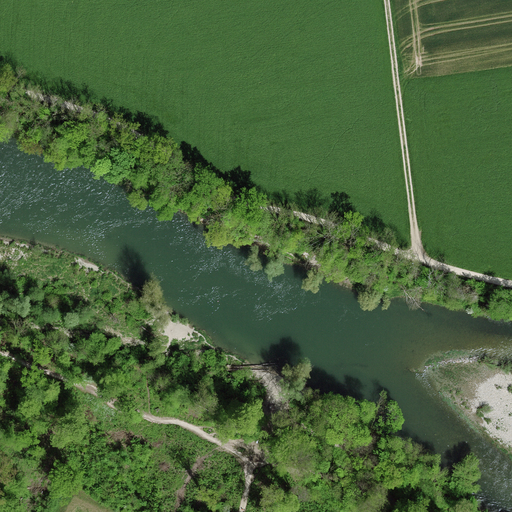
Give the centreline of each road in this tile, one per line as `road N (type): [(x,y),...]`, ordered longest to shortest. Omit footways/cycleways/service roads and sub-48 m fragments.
road 1 (track): [(0,84),(79,107),(159,148),(224,196),(316,218),(411,255)]
road 2 (track): [(411,255),(383,0)]
